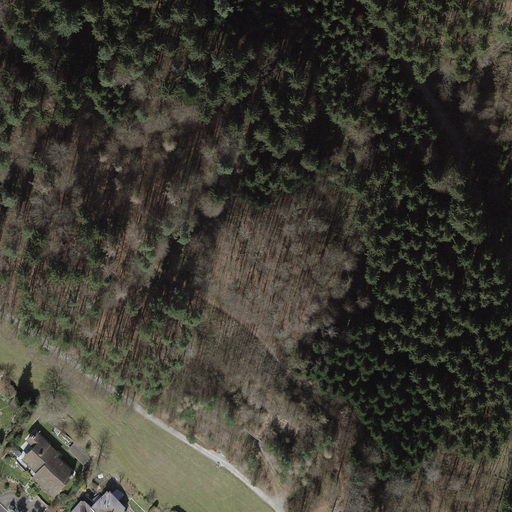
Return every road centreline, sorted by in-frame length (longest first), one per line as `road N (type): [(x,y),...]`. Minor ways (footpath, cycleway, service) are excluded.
road 1 (track): [(150,261),(0,92)]
road 2 (track): [(281,511),(225,464),(130,403)]
road 3 (track): [(0,309),(130,403)]
road 4 (track): [(447,127),(511,273)]
road 5 (track): [(447,127),(363,0)]
